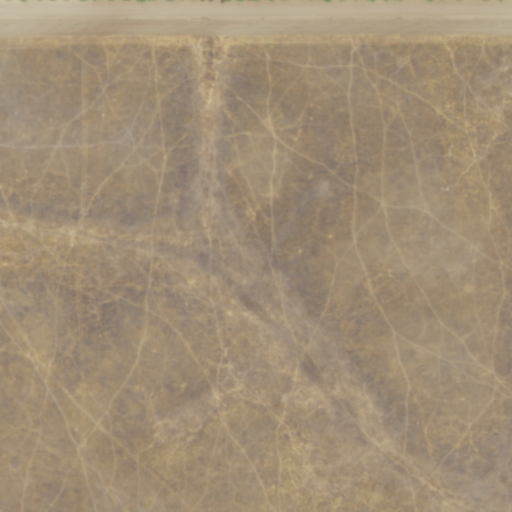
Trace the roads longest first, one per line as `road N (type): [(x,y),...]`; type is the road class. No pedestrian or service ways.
road 1 (track): [(511,31),(0,33)]
road 2 (track): [(0,9),(511,8)]
